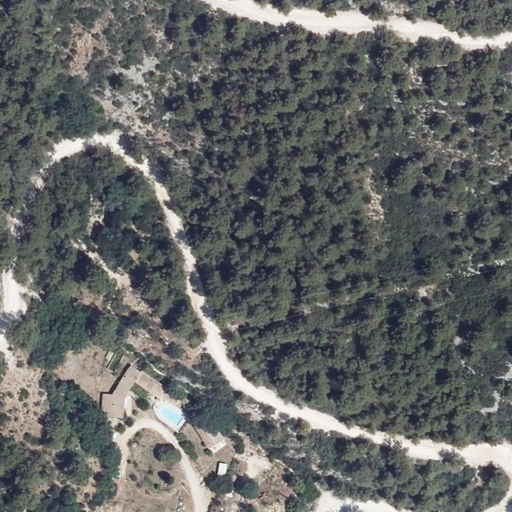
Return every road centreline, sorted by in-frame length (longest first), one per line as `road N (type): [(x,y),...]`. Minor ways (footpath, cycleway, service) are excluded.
road 1 (unclassified): [(511,456),(362,434),(253,392),(217,344),(168,200),(119,147),(78,137),(37,162),(8,249),(0,327)]
road 2 (unclassified): [(246,0),(446,35),(511,36)]
road 3 (track): [(199,511),(187,457),(151,423),(133,424),(121,445),(124,475)]
